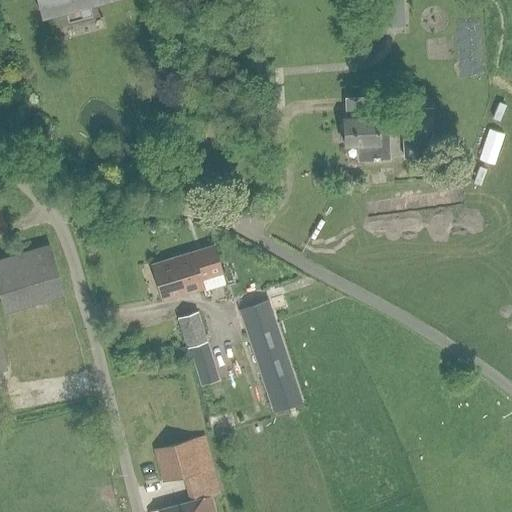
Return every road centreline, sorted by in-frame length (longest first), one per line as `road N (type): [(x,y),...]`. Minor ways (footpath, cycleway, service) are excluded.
road 1 (unclassified): [(511,391),(200,213),(55,213)]
road 2 (unclassified): [(136,511),(55,213)]
